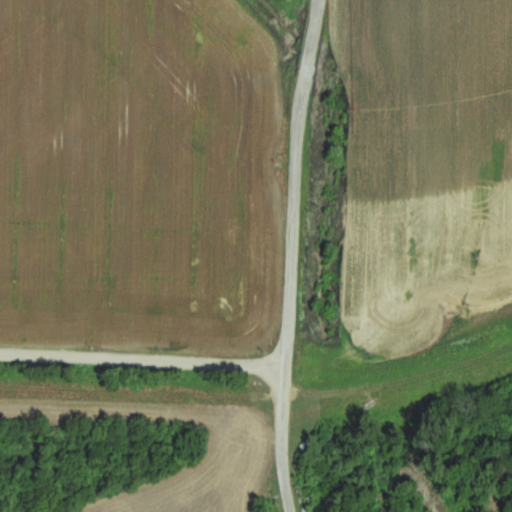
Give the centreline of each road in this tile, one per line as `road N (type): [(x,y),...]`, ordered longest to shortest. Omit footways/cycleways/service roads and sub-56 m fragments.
road 1 (residential): [(284,371),(298,118),(314,0)]
road 2 (residential): [(284,371),(0,356)]
road 3 (residential): [(289,511),(284,371)]
